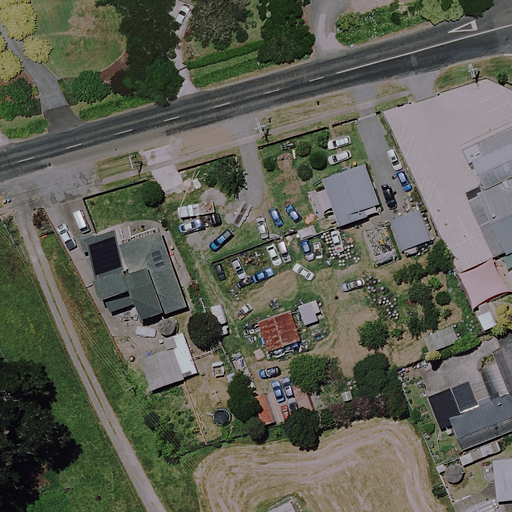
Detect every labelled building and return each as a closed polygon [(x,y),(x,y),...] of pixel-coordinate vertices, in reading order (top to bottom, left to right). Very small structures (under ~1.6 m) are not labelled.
[(195,17),(180,12),(175,0),(165,0),(143,7),(158,52),(178,46),(195,17)] [(511,129),(466,149),(480,182),(463,189),(491,257),(511,248),(511,129)] [(325,180),(341,229),(373,219),(371,214),(381,211),(367,167),(325,180)] [(432,243),(422,213),(392,222),(402,253),(432,243)] [(361,245),(356,228),(337,234),(342,251),(361,245)] [(164,250),(159,234),(121,246),(125,257),(96,266),(108,302),(135,293),(145,322),(191,307),(172,248),(164,250)] [(397,260),(389,241),(371,248),(378,267),(397,260)] [(320,323),(314,304),(300,309),(305,327),(320,323)] [(300,345),(293,316),(261,324),(268,353),(300,345)] [(198,377),(185,334),(166,340),(169,351),(143,359),(154,391),(198,377)] [(511,346),(494,354),(510,391),(492,399),(484,378),(429,402),(442,430),(451,426),(463,454),(511,432),(511,346)] [(511,502),(511,460),(494,462),(498,504),(511,502)] [(297,511),(293,503),(274,511),(297,511)]
